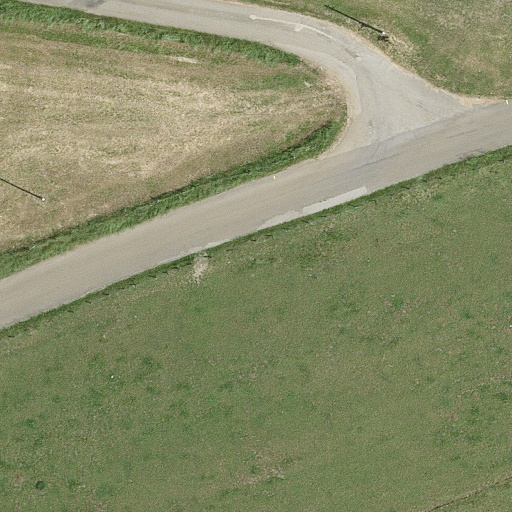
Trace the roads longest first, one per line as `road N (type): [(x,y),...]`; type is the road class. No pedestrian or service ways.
road 1 (unclassified): [(0,306),(215,220),(405,158)]
road 2 (unclassified): [(405,158),(378,94),(359,68),(325,46),(244,22),(111,0)]
